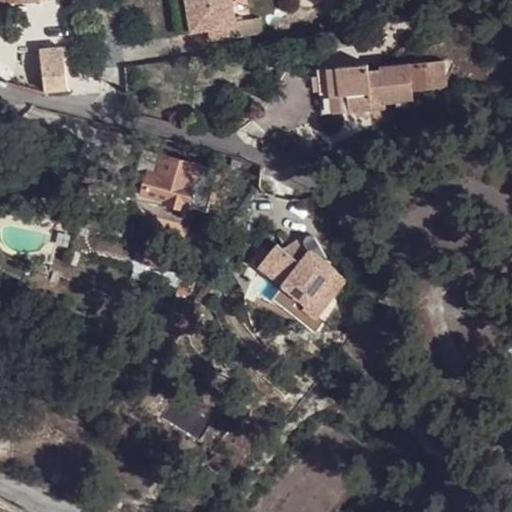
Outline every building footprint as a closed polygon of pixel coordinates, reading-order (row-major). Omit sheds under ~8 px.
[(237,0),(191,0),(196,38),(215,35),(222,35),(223,47),(243,44),(240,24),(237,0)] [(248,23),(240,24),(243,44),(268,41),(266,25),(249,28),(248,23)] [(222,35),(215,35),(216,48),(223,47),(222,35)] [(74,48),(41,51),(45,91),(69,88),(66,62),(76,61),(74,48)] [(413,92),(448,90),(445,63),(411,65),(411,67),(384,69),(384,71),(370,72),(370,64),(319,68),(323,114),(386,109),(386,105),(414,103),(413,92)] [(22,120),(17,148),(51,154),(57,126),(22,120)] [(163,155),(158,176),(192,184),(198,165),(163,155)] [(218,171),(198,165),(192,184),(187,205),(208,211),(218,171)] [(229,173),(218,171),(208,211),(217,214),(229,173)] [(192,184),(158,176),(150,173),(144,194),(167,201),(166,203),(186,207),(187,205),(192,184)] [(145,215),(142,233),(176,241),(179,222),(145,215)] [(308,234),(286,249),(301,261),(310,250),(304,242),(304,241),(305,239),(305,238),(306,237),(307,236),(308,235),(309,235),(308,234)] [(304,242),(310,250),(311,249),(325,259),(328,255),(316,236),(315,236),(314,235),(312,235),(311,234),(310,235),(309,235),(308,235),(307,236),(306,237),(305,238),(305,239),(304,241),(304,242)] [(282,286),(301,261),(286,249),(278,244),(260,268),(282,286)] [(170,272),(175,252),(148,245),(142,266),(161,269),(170,272)] [(175,252),(170,272),(195,280),(202,255),(177,248),(175,252)] [(301,261),(282,286),(308,305),(308,306),(336,270),(337,268),(325,259),(311,249),(310,250),(301,261)] [(308,306),(308,305),(305,309),(318,319),(348,280),(336,270),(308,306)] [(386,293),(382,298),(392,307),(398,299),(388,290),(386,293)] [(0,410),(5,414),(19,393),(0,381),(0,410)]
